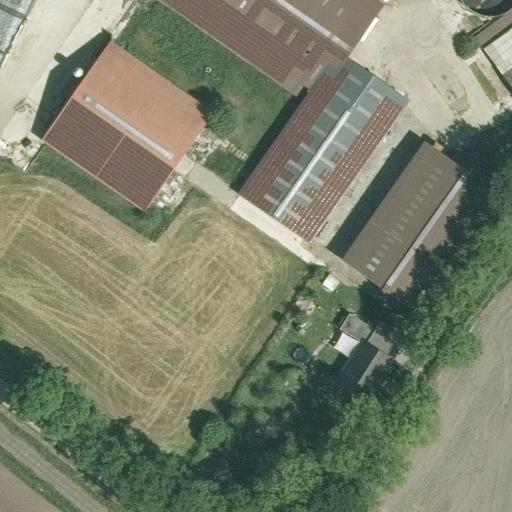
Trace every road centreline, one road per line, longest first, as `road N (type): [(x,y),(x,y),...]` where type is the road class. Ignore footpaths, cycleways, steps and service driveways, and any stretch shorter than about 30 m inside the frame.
road 1 (unknown): [(335,511),(409,455),(511,308)]
road 2 (unclassified): [(149,511),(0,392)]
